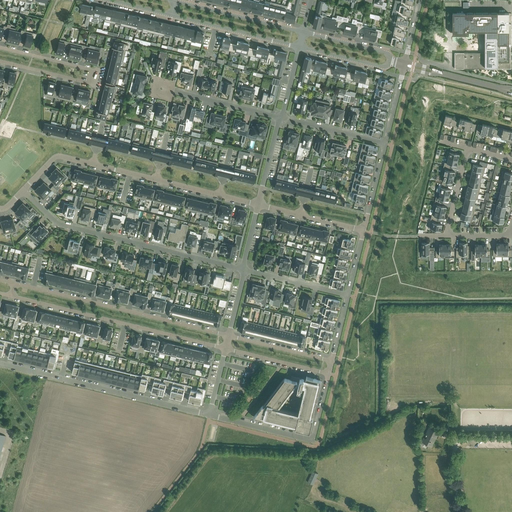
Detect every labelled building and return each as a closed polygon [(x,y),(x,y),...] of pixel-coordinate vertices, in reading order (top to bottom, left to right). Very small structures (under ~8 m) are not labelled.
[(298,4),(299,0),(291,0),(291,3),(294,4),(292,12),(286,11),(284,19),(294,21),(296,15),(295,15),(296,14),(295,14),(296,11),(298,4)] [(385,9),(387,3),(383,2),(382,2),(383,0),(384,0),(383,0),(374,0),(374,2),(381,4),(381,7),(382,7),(382,8),(385,9)] [(316,14),(313,26),(319,28),(321,23),(322,16),(322,15),(320,14),(322,9),(325,9),(327,10),(328,7),(328,6),(329,4),(329,3),(327,3),(319,1),(318,7),(317,13),(316,14)] [(273,16),(276,4),(270,2),(270,5),(268,14),(270,15),(270,16),(273,16)] [(408,10),(409,4),(401,2),(401,5),(398,5),(397,9),(396,11),(399,12),(399,13),(406,14),(410,15),(411,11),(411,10),(408,10)] [(80,6),(80,7),(81,8),(81,10),(80,14),(86,15),(90,16),(94,17),(95,10),(92,10),(93,7),(92,7),(82,4),(81,4),(80,4),(80,5),(80,6)] [(282,5),(276,4),(273,16),(276,16),(275,17),(278,18),(278,17),(279,17),(282,5)] [(284,19),(286,11),(287,6),(282,5),(279,17),(281,18),(284,19),(284,18),(284,19)] [(100,17),(102,8),(100,7),(97,6),(97,7),(96,6),(95,10),(94,17),(90,16),(89,21),(98,23),(100,17)] [(105,19),(104,21),(110,23),(113,11),(111,10),(111,9),(108,9),(107,9),(105,19)] [(118,12),(113,11),(110,23),(115,24),(118,12)] [(120,25),(123,13),(118,12),(115,24),(120,25)] [(126,27),(129,14),(123,13),(120,25),(126,27)] [(405,20),(406,14),(399,13),(398,16),(396,16),(394,20),(394,22),(396,23),(404,25),(407,26),(408,22),(408,21),(405,20)] [(452,13),(452,32),(452,35),(469,35),(469,32),(485,32),(486,32),(486,38),(485,38),(486,38),(486,44),(485,44),(486,44),(486,50),(485,50),(485,51),(486,51),(486,53),(468,53),(454,53),(454,69),(455,69),(455,67),(510,67),(510,69),(511,69),(511,58),(509,58),(509,25),(511,25),(511,24),(508,24),(508,14),(509,14),(509,13),(452,13)] [(126,27),(131,28),(134,16),(132,15),(130,14),(130,15),(129,14),(126,27)] [(134,16),(131,28),(137,29),(140,17),(138,17),(138,16),(135,15),(135,16),(134,16)] [(332,18),(322,16),(321,23),(325,24),(323,28),(329,30),(332,20),(332,18)] [(142,31),(145,19),(143,18),(143,17),(141,17),(140,17),(137,29),(142,30),(142,31)] [(329,30),(332,31),(332,30),(334,31),(335,31),(335,30),(336,26),(340,27),(342,21),(336,19),(336,18),(333,17),(332,18),(332,20),(329,30)] [(145,19),(142,31),(148,32),(151,20),(149,19),(146,18),(146,19),(145,19)] [(148,32),(153,33),(156,21),(154,21),(155,20),(152,19),(152,20),(151,20),(148,32)] [(156,21),(153,33),(159,35),(162,23),(160,22),(157,21),(156,21)] [(352,23),(342,21),(340,27),(344,28),(343,33),(349,34),(352,23)] [(349,34),(349,35),(352,36),(352,35),(354,36),(355,36),(355,35),(356,31),(360,32),(362,26),(363,23),(363,22),(357,21),(356,24),(352,23),(349,34)] [(167,24),(162,23),(159,35),(164,36),(167,24)] [(402,31),(404,25),(396,23),(395,27),(394,32),(393,33),(394,33),(394,34),(401,36),(405,37),(406,33),(405,32),(406,32),(402,31)] [(8,42),(12,43),(15,28),(15,29),(10,27),(11,25),(7,24),(5,33),(8,34),(6,41),(9,42),(8,42)] [(167,24),(164,36),(169,37),(170,34),(172,25),(167,24)] [(175,36),(174,39),(175,39),(180,40),(181,37),(183,28),(181,27),(178,26),(178,27),(178,26),(175,36)] [(372,28),(362,26),(360,32),(364,33),(363,38),(369,39),(371,30),(372,28)] [(20,37),(23,37),(24,31),(21,30),(20,32),(15,31),(16,29),(15,28),(12,43),(15,44),(16,43),(18,44),(20,37)] [(191,30),(189,29),(186,38),(192,40),(191,41),(195,42),(197,35),(193,34),(194,31),(194,30),(191,29),(191,30)] [(376,36),(380,37),(382,31),(376,29),(375,31),(371,30),(369,39),(369,40),(372,41),(372,40),(374,41),(375,41),(375,40),(376,36)] [(27,32),(24,31),(23,37),(25,38),(24,45),(27,46),(26,47),(30,48),(31,44),(30,44),(32,38),(34,38),(36,34),(33,33),(27,32),(28,31),(27,31),(27,32)] [(197,31),(197,35),(195,42),(201,43),(203,38),(203,39),(204,36),(203,35),(204,34),(204,33),(202,32),(199,31),(199,32),(197,31)] [(400,42),(401,36),(394,34),(393,38),(392,37),(391,42),(390,44),(394,45),(395,46),(397,47),(398,46),(402,47),(403,43),(403,42),(400,42)] [(221,49),(231,51),(232,45),(229,44),(231,39),(229,39),(229,38),(226,38),(224,38),(224,39),(223,40),(222,43),(223,43),(221,48),(221,49)] [(64,47),(67,48),(69,42),(66,41),(65,41),(60,40),(60,39),(57,50),(56,54),(59,55),(60,54),(63,55),(64,47)] [(126,50),(125,50),(126,45),(127,44),(119,42),(119,41),(115,40),(113,47),(126,50)] [(232,45),(231,51),(241,54),(243,43),(243,42),(240,41),(240,42),(238,41),(237,42),(237,46),(232,45)] [(72,43),(69,42),(67,48),(70,49),(68,56),(71,57),(71,58),(74,58),(78,44),(77,44),(72,43),(72,42),(72,43)] [(243,43),(241,54),(251,56),(252,50),(248,49),(249,44),(243,43)] [(78,44),(74,58),(77,59),(78,59),(80,59),(82,52),(85,52),(86,46),(83,45),(78,44)] [(88,62),(91,63),(94,51),(89,49),(89,47),(86,46),(85,52),(88,53),(86,61),(88,61),(88,62)] [(252,50),(251,56),(256,57),(261,59),(261,57),(263,47),(260,46),(260,47),(258,46),(257,46),(257,47),(256,51),(252,50)] [(100,52),(94,51),(91,63),(95,63),(97,63),(99,56),(102,57),(104,51),(104,48),(101,47),(100,52)] [(126,50),(113,47),(113,48),(114,48),(113,53),(125,56),(126,51),(126,50)] [(263,47),(261,57),(265,58),(264,62),(270,64),(271,61),(273,62),(275,55),(268,53),(269,49),(263,47)] [(276,51),(275,55),(273,62),(274,62),(280,63),(278,69),(275,68),(273,75),(281,76),(285,59),(286,53),(276,51)] [(113,53),(112,59),(121,61),(121,62),(123,62),(125,56),(113,53)] [(159,71),(160,71),(161,67),(164,68),(167,57),(159,55),(158,59),(155,58),(152,57),(151,62),(153,63),(152,65),(153,65),(152,69),(156,70),(156,71),(159,72),(159,71)] [(307,70),(309,70),(310,64),(312,59),(306,58),(303,68),(303,69),(300,81),(307,83),(308,79),(305,78),(306,72),(307,70)] [(314,65),(310,64),(309,70),(319,73),(321,62),(321,61),(318,60),(318,61),(316,60),(315,61),(314,65)] [(172,74),(173,74),(175,74),(176,71),(179,72),(182,62),(175,61),(175,63),(169,62),(168,67),(169,68),(168,73),(168,74),(172,75),(172,74)] [(319,73),(329,75),(330,69),(326,68),(327,63),(321,62),(319,73)] [(121,73),(118,72),(120,67),(110,64),(109,70),(121,73)] [(329,75),(339,78),(341,66),(338,65),(338,66),(336,65),(335,65),(335,66),(334,70),(330,69),(329,75)] [(341,66),(339,78),(346,79),(345,82),(348,83),(349,80),(350,74),(346,72),(347,68),(341,66)] [(109,70),(108,76),(119,78),(120,73),(121,73),(109,70)] [(354,75),(350,74),(349,80),(358,82),(361,71),(358,70),(358,71),(356,70),(355,70),(355,71),(354,75)] [(193,74),(194,72),(191,71),(190,71),(190,73),(182,71),(181,77),(182,77),(181,81),(186,82),(186,84),(191,85),(194,74),(193,74)] [(361,71),(358,82),(363,83),(362,87),(368,88),(369,83),(370,78),(366,77),(367,73),(361,71)] [(5,79),(3,87),(6,88),(7,86),(12,87),(15,76),(16,76),(16,73),(13,72),(13,73),(10,72),(8,79),(5,79)] [(132,78),(132,82),(135,83),(144,85),(145,85),(145,84),(146,82),(147,77),(137,74),(136,79),(132,78)] [(119,78),(108,76),(107,78),(106,81),(118,84),(119,79),(119,78)] [(206,89),(208,79),(204,78),(204,79),(199,78),(197,86),(203,87),(202,88),(206,89)] [(266,102),(269,102),(270,102),(271,102),(272,101),(273,101),(273,100),(274,99),(277,85),(278,85),(280,79),(273,78),(272,84),(273,84),(270,96),(268,96),(268,94),(264,92),(261,102),(266,103),(266,102)] [(392,88),(394,81),(394,80),(394,79),(393,79),(393,78),(392,78),(391,78),(390,78),(390,79),(389,79),(389,80),(382,78),(380,85),(377,84),(377,85),(388,87),(392,88)] [(208,79),(206,89),(209,90),(209,89),(215,90),(217,82),(211,81),(208,80),(208,79)] [(49,86),(43,84),(43,87),(48,88),(46,96),(47,96),(52,97),(55,98),(57,91),(54,91),(56,83),(53,82),(49,81),(48,84),(49,85),(49,86)] [(132,82),(130,86),(134,87),(133,93),(138,94),(138,93),(141,94),(144,86),(144,85),(135,83),(132,82)] [(232,84),(225,82),(222,92),(230,94),(232,84)] [(242,98),(246,99),(249,86),(243,85),(243,83),(239,82),(237,90),(240,90),(240,91),(240,93),(239,96),(242,97),(242,98)] [(117,86),(115,86),(105,83),(105,86),(104,89),(116,92),(117,87),(117,86)] [(64,100),(67,85),(64,84),(64,85),(61,85),(60,92),(57,91),(55,98),(58,98),(58,99),(58,98),(64,100)] [(71,86),(67,85),(64,100),(69,101),(70,101),(73,102),(74,96),(71,95),(73,87),(71,87),(71,86)] [(375,94),(385,97),(390,98),(391,93),(386,92),(388,87),(377,85),(376,88),(379,88),(378,95),(375,94)] [(255,88),(249,86),(246,99),(249,100),(250,99),(252,99),(253,96),(254,96),(254,94),(258,95),(259,87),(255,86),(255,88)] [(74,96),(73,102),(75,103),(76,103),(81,104),(85,89),(81,89),(79,89),(77,96),(74,96)] [(88,90),(85,89),(81,104),(87,105),(86,108),(90,108),(92,100),(89,99),(90,92),(88,91),(88,90)] [(116,92),(104,89),(103,95),(115,98),(115,97),(116,92)] [(372,104),(383,107),(387,108),(389,102),(384,101),(385,97),(375,94),(374,97),(377,98),(375,105),(372,104)] [(303,97),(296,95),(294,102),(297,103),(296,106),(298,106),(297,110),(299,111),(299,112),(303,113),(303,112),(304,112),(307,101),(302,100),(303,97)] [(315,116),(319,117),(323,101),(316,99),(315,102),(314,102),(313,105),(312,105),(310,110),(310,111),(312,111),(311,114),(315,115),(315,116)] [(102,100),(100,106),(109,108),(112,109),(113,103),(111,102),(111,103),(102,100)] [(330,103),(323,101),(319,117),(323,118),(323,117),(327,118),(328,115),(329,115),(330,114),(331,110),(329,109),(330,106),(329,106),(330,103)] [(143,107),(141,106),(139,114),(147,115),(146,118),(152,120),(154,112),(151,111),(152,109),(151,109),(152,104),(149,104),(148,102),(146,102),(145,103),(144,102),(143,107)] [(174,110),(172,115),(183,117),(186,106),(179,105),(174,104),(172,110),(174,110)] [(374,108),(373,115),(380,116),(385,118),(386,112),(382,111),(383,107),(372,104),(371,107),(374,108)] [(166,107),(163,107),(164,106),(160,105),(160,106),(158,105),(156,117),(164,119),(163,121),(167,122),(169,116),(166,115),(166,113),(166,111),(165,111),(166,108),(166,107)] [(108,114),(109,108),(100,106),(99,111),(98,111),(108,114)] [(358,120),(361,109),(356,107),(355,108),(354,113),(350,112),(349,112),(348,117),(349,117),(347,124),(351,125),(352,124),(354,124),(355,122),(356,120),(358,120)] [(186,124),(184,130),(190,132),(192,120),(193,121),(194,116),(203,118),(204,112),(199,111),(200,110),(199,110),(200,110),(192,108),(191,111),(189,111),(188,111),(186,119),(187,119),(185,123),(186,124)] [(336,109),(334,119),(337,120),(336,121),(340,122),(340,121),(341,121),(344,111),(336,109)] [(98,111),(96,118),(105,121),(107,114),(108,114),(98,111)] [(216,125),(219,114),(216,113),(216,114),(212,113),(211,117),(207,117),(205,126),(212,128),(213,124),(216,125)] [(223,115),(219,114),(216,125),(220,126),(219,129),(223,130),(223,132),(226,133),(228,124),(224,123),(226,116),(222,115),(223,115)] [(370,124),(378,126),(383,127),(384,122),(379,121),(380,116),(373,115),(370,124)] [(451,118),(452,116),(445,115),(443,124),(454,126),(455,119),(451,118)] [(236,119),(235,118),(235,120),(234,119),(233,123),(234,123),(233,128),(239,130),(238,134),(246,136),(249,125),(245,124),(246,122),(241,121),(241,120),(240,120),(240,119),(237,118),(236,119)] [(464,129),(466,120),(460,118),(459,120),(455,119),(454,126),(464,129)] [(466,120),(464,129),(474,131),(476,124),(472,123),(472,121),(466,120)] [(265,133),(266,133),(267,129),(266,129),(267,126),(266,126),(266,125),(262,124),(262,125),(257,124),(256,127),(253,126),(252,129),(249,128),(247,137),(256,139),(257,136),(264,138),(265,133)] [(377,130),(378,126),(370,124),(370,127),(367,126),(365,133),(380,137),(381,132),(377,130)] [(486,137),(487,134),(486,134),(489,125),(483,124),(482,126),(478,125),(476,132),(480,133),(480,135),(486,137)] [(497,137),(498,130),(494,129),(495,127),(489,125),(486,134),(487,134),(497,137)] [(70,127),(67,137),(70,138),(70,139),(73,140),(75,130),(75,131),(76,128),(71,127),(70,127)] [(509,130),(503,129),(502,131),(498,130),(497,137),(507,139),(509,130)] [(286,136),(283,148),(289,150),(294,151),(295,146),(296,146),(299,134),(294,133),(294,132),(290,131),(288,135),(287,135),(286,135),(286,134),(286,136)] [(90,139),(89,144),(92,144),(92,143),(94,144),(98,145),(99,138),(96,137),(92,136),(91,136),(90,139)] [(109,148),(111,148),(114,140),(114,138),(109,136),(108,140),(107,143),(106,148),(109,148)] [(310,136),(307,136),(305,136),(304,140),(303,143),(300,142),(297,155),(301,156),(304,148),(308,149),(308,148),(309,149),(310,145),(311,142),(312,137),(310,137),(310,136)] [(103,147),(106,148),(107,143),(108,140),(107,140),(99,138),(98,145),(103,146),(103,147)] [(124,142),(122,152),(125,152),(125,151),(128,152),(131,140),(125,139),(124,142)] [(316,142),(315,146),(314,150),(317,150),(317,152),(321,153),(320,157),(324,158),(325,150),(322,149),(323,148),(324,144),(325,140),(317,139),(316,142)] [(133,142),(131,153),(133,154),(136,155),(138,146),(139,146),(139,144),(133,142)] [(337,156),(340,144),(339,144),(339,143),(336,143),(333,143),(332,147),(331,146),(331,149),(331,152),(327,151),(326,157),(330,158),(331,155),(337,156)] [(378,147),(363,143),(360,153),(371,156),(372,151),(376,153),(378,147)] [(340,145),(340,144),(337,156),(343,158),(345,152),(345,153),(346,150),(345,150),(346,146),(344,145),(340,144),(340,145)] [(448,158),(458,160),(459,154),(453,153),(454,150),(450,149),(449,152),(447,151),(446,157),(448,158)] [(153,154),(152,159),(155,160),(155,159),(161,160),(162,153),(159,153),(154,151),(153,154)] [(172,163),(175,164),(177,155),(177,153),(172,152),(171,155),(170,158),(169,163),(172,164),(172,163)] [(166,162),(169,163),(170,158),(171,155),(170,155),(162,153),(161,160),(166,162)] [(371,156),(360,153),(358,163),(368,165),(369,161),(374,162),(375,157),(371,156)] [(188,154),(187,158),(185,167),(188,168),(188,167),(191,168),(193,159),(194,155),(188,154)] [(196,170),(199,171),(202,159),(196,158),(194,168),(197,169),(196,170)] [(448,158),(447,163),(444,162),(443,166),(450,167),(450,164),(456,166),(458,160),(448,158)] [(202,159),(199,171),(202,171),(202,170),(205,171),(207,160),(202,159)] [(477,165),(477,164),(474,164),(473,164),(472,170),(484,172),(485,167),(486,167),(487,163),(480,161),(479,165),(477,165)] [(368,165),(358,163),(361,164),(358,173),(366,175),(367,171),(372,172),(373,167),(368,165)] [(240,168),(238,179),(243,180),(246,170),(247,166),(241,165),(240,168)] [(450,167),(443,166),(441,175),(453,177),(455,172),(449,170),(450,167)] [(220,175),(224,176),(226,169),(223,168),(218,167),(217,167),(216,170),(215,174),(218,175),(218,174),(220,175)] [(233,174),(232,179),(235,179),(235,178),(238,179),(240,168),(235,167),(234,171),(233,174)] [(56,168),(52,173),(53,173),(60,180),(65,176),(56,168)] [(81,171),(78,170),(76,169),(75,169),(75,170),(72,181),(78,183),(79,181),(81,172),(81,171)] [(234,171),(233,171),(230,170),(229,170),(226,169),(224,176),(228,177),(230,177),(229,178),(232,179),(233,174),(234,171)] [(472,170),(471,175),(481,177),(481,178),(482,178),(484,172),(472,170)] [(251,171),(248,183),(251,183),(251,182),(254,183),(256,175),(257,172),(251,171)] [(50,177),(49,177),(55,183),(53,186),(57,191),(59,188),(60,188),(58,186),(62,182),(60,180),(53,173),(52,174),(52,173),(49,176),(50,177)] [(86,173),(84,182),(83,184),(89,186),(92,173),(89,173),(86,173)] [(92,173),(89,186),(89,187),(94,188),(95,185),(98,176),(95,175),(95,174),(92,173)] [(355,173),(353,182),(364,185),(365,181),(369,182),(371,176),(366,175),(358,173),(355,173)] [(442,184),(445,185),(446,182),(452,183),(453,177),(441,175),(440,180),(442,181),(442,184)] [(103,189),(106,177),(103,176),(103,177),(100,176),(98,188),(103,189)] [(109,178),(106,177),(103,189),(109,190),(111,179),(109,179),(109,178)] [(277,190),(280,190),(282,181),(283,179),(277,177),(274,188),(277,189),(277,190)] [(511,179),(501,177),(500,182),(511,185),(511,182),(511,179)] [(117,181),(118,180),(117,179),(115,179),(112,178),(111,179),(109,190),(115,192),(117,181)] [(470,180),(468,185),(480,188),(481,183),(480,183),(470,180)] [(296,194),(298,187),(299,183),(293,181),(292,184),(290,192),(293,193),(293,194),(296,194)] [(41,186),(40,187),(47,194),(51,190),(55,193),(57,191),(53,186),(50,188),(44,182),(43,183),(42,183),(40,185),(41,186)] [(368,186),(364,185),(353,182),(351,192),(354,193),(361,195),(362,190),(367,191),(368,186)] [(510,190),(511,185),(500,182),(499,187),(510,190)] [(437,192),(439,192),(439,193),(449,195),(450,189),(445,188),(445,185),(442,184),(439,183),(437,192)] [(138,184),(138,185),(137,185),(135,197),(140,198),(143,186),(140,185),(138,185),(138,184)] [(478,194),(480,188),(468,185),(466,191),(478,194)] [(49,195),(47,194),(40,187),(39,186),(35,191),(42,197),(39,200),(44,204),(47,201),(45,200),(49,195)] [(140,198),(146,200),(149,187),(146,187),(143,187),(144,186),(143,186),(140,198)] [(152,188),(149,187),(146,200),(152,201),(154,190),(152,189),(152,188)] [(298,187),(296,194),(299,195),(299,194),(301,195),(304,195),(306,189),(303,188),(298,187)] [(316,198),(319,199),(321,191),(321,188),(316,187),(315,191),(313,198),(316,199),(316,198)] [(509,196),(509,195),(510,190),(499,187),(497,193),(509,196)] [(163,191),(160,190),(158,189),(157,189),(157,190),(154,202),(160,203),(163,191)] [(310,198),(313,198),(315,191),(309,189),(306,189),(304,195),(310,197),(310,198)] [(329,202),(331,193),(332,191),(326,189),(325,192),(323,200),(326,201),(326,202),(329,202)] [(160,203),(166,204),(169,192),(165,191),(165,192),(163,192),(163,191),(160,203)] [(478,194),(466,191),(465,197),(466,197),(476,199),(477,200),(478,194)] [(172,193),(169,192),(166,204),(171,206),(174,194),(172,194),(172,193)] [(437,202),(441,202),(442,199),(448,201),(449,195),(439,193),(439,192),(437,192),(435,201),(437,202)] [(354,193),(352,200),(359,202),(359,203),(359,204),(360,204),(360,205),(361,205),(362,205),(363,205),(363,204),(364,204),(364,203),(366,196),(361,195),(354,193)] [(496,198),(497,199),(508,201),(509,195),(509,196),(497,193),(496,198)] [(176,195),(174,194),(171,206),(177,207),(180,195),(177,194),(176,195)] [(183,196),(180,195),(177,207),(177,205),(183,206),(185,197),(183,196)] [(185,209),(191,211),(191,208),(194,198),(191,198),(188,198),(185,209)] [(497,199),(496,204),(506,207),(507,207),(508,201),(497,199)] [(196,212),(202,213),(205,201),(202,200),(202,201),(199,201),(197,210),(196,212)] [(208,202),(205,201),(202,213),(207,215),(210,203),(208,203),(208,202)] [(216,205),(216,204),(214,203),(210,202),(210,203),(207,215),(213,216),(216,205)] [(445,213),(446,207),(440,205),(441,202),(437,202),(436,204),(434,204),(433,210),(445,213)] [(463,207),(475,210),(476,205),(475,204),(475,205),(464,202),(463,207)] [(19,208),(28,217),(33,213),(34,214),(37,212),(32,207),(30,210),(23,203),(19,208)] [(76,211),(76,209),(75,209),(75,207),(73,207),(74,205),(68,204),(67,209),(65,209),(63,209),(63,208),(62,213),(57,212),(56,213),(61,215),(69,216),(69,218),(74,219),(75,215),(76,211)] [(505,212),(506,207),(496,204),(495,204),(493,209),(505,212)] [(218,216),(224,217),(227,206),(221,205),(219,214),(215,213),(214,220),(217,221),(218,216)] [(81,215),(82,215),(81,219),(86,220),(86,219),(89,220),(90,216),(91,216),(94,217),(96,209),(85,206),(83,211),(82,211),(81,215)] [(227,206),(224,217),(223,219),(229,221),(228,223),(232,224),(234,218),(230,217),(232,209),(231,208),(231,207),(228,206),(227,207),(227,206)] [(462,213),(473,215),(475,210),(463,207),(462,212),(462,213)] [(19,221),(24,225),(26,223),(25,221),(28,217),(19,208),(19,209),(18,208),(15,211),(16,212),(15,212),(21,218),(19,221)] [(98,214),(96,222),(103,224),(104,222),(105,222),(105,221),(109,222),(112,210),(103,208),(102,213),(98,212),(98,214)] [(237,219),(234,218),(232,224),(236,225),(237,220),(245,222),(245,221),(246,221),(246,218),(247,212),(245,212),(245,211),(239,209),(237,219)] [(504,217),(505,212),(493,209),(492,214),(493,215),(503,217),(504,217)] [(431,218),(437,220),(438,217),(443,218),(445,213),(433,210),(431,218)] [(462,213),(462,212),(461,212),(460,218),(461,218),(461,219),(463,220),(463,219),(472,221),(473,215),(462,213)] [(121,222),(124,223),(126,216),(122,215),(122,216),(113,214),(110,226),(111,226),(111,227),(114,228),(115,227),(116,226),(119,227),(121,222)] [(501,223),(503,223),(504,217),(503,217),(493,215),(492,220),(499,222),(499,223),(501,223)] [(266,226),(265,227),(273,229),(272,234),(275,235),(277,228),(274,228),(276,218),(270,217),(270,218),(268,217),(266,223),(265,226),(266,226)] [(434,229),(440,231),(442,224),(436,223),(437,220),(431,218),(428,228),(432,229),(434,230),(434,229)] [(8,220),(7,221),(11,233),(16,231),(13,219),(12,219),(8,220)] [(11,233),(7,221),(7,220),(1,222),(5,235),(11,233)] [(277,228),(276,231),(284,233),(284,231),(287,222),(287,221),(281,220),(279,229),(277,228)] [(125,229),(130,231),(130,230),(136,231),(137,228),(139,229),(141,221),(138,221),(138,224),(127,221),(125,229)] [(150,231),(153,231),(155,222),(151,221),(150,223),(143,222),(141,233),(143,233),(143,234),(147,235),(148,231),(150,231)] [(292,222),(289,235),(295,236),(298,225),(295,224),(295,223),(292,222)] [(154,237),(161,238),(162,232),(166,233),(167,227),(157,224),(154,237)] [(180,241),(184,242),(188,225),(182,224),(180,229),(176,228),(175,233),(170,232),(168,240),(179,243),(180,241)] [(304,236),(307,226),(304,225),(303,226),(301,225),(298,237),(304,238),(305,236),(304,236)] [(33,227),(29,231),(40,241),(44,237),(43,236),(44,236),(48,231),(44,227),(42,228),(40,226),(38,228),(37,228),(36,230),(33,227)] [(310,237),(309,239),(315,241),(316,239),(315,239),(318,229),(315,228),(315,229),(312,228),(310,237)] [(323,230),(323,231),(321,240),(320,242),(326,244),(329,232),(329,231),(328,231),(327,231),(323,230)] [(200,245),(203,245),(202,248),(207,249),(206,250),(211,252),(211,251),(212,251),(214,243),(205,240),(207,233),(203,232),(200,245)] [(190,234),(187,245),(192,246),(192,245),(195,246),(197,240),(200,241),(201,235),(196,233),(195,235),(190,234)] [(243,236),(236,234),(235,239),(236,239),(234,245),(233,244),(229,243),(229,244),(228,243),(228,244),(222,242),(222,244),(221,244),(220,247),(221,247),(220,252),(226,254),(229,255),(229,256),(233,257),(233,256),(234,256),(235,252),(236,249),(237,245),(240,245),(243,236)] [(353,248),(355,240),(355,239),(355,238),(354,238),(354,237),(353,237),(352,237),(352,238),(351,238),(351,239),(351,240),(347,239),(347,240),(344,239),(343,239),(342,241),(341,245),(350,247),(353,248)] [(68,248),(67,250),(76,252),(77,252),(76,255),(80,256),(82,246),(79,246),(80,242),(79,241),(70,239),(68,248)] [(87,243),(86,247),(85,247),(85,248),(86,248),(84,254),(92,256),(92,255),(99,257),(101,249),(94,247),(94,245),(92,245),(93,244),(89,243),(89,244),(87,243)] [(422,243),(422,255),(425,255),(426,255),(429,255),(429,260),(430,260),(434,260),(434,250),(429,250),(429,243),(422,243)] [(456,250),(456,257),(467,257),(467,243),(459,243),(459,250),(456,250)] [(502,257),(502,244),(496,244),(496,250),(493,250),(493,257),(502,257)] [(502,244),(502,257),(511,257),(511,250),(508,250),(508,244),(502,244)] [(348,252),(350,247),(341,245),(340,249),(339,248),(339,249),(338,248),(337,251),(336,255),(339,255),(347,257),(350,258),(352,253),(348,252)] [(445,258),(445,245),(439,245),(439,251),(436,251),(436,258),(445,258)] [(445,245),(445,258),(454,258),(454,251),(451,251),(451,245),(445,245)] [(481,258),(481,245),(475,245),(475,251),(471,251),(471,261),(475,261),(475,258),(481,258)] [(481,245),(481,258),(490,258),(490,251),(487,251),(487,245),(481,245)] [(105,247),(103,255),(108,256),(108,257),(107,260),(112,262),(113,260),(116,261),(118,254),(115,253),(115,250),(110,249),(110,248),(105,247)] [(284,248),(282,248),(280,247),(277,256),(277,259),(280,260),(279,265),(280,265),(279,267),(284,268),(283,269),(288,271),(290,261),(290,260),(289,259),(289,260),(284,259),(285,256),(283,255),(284,248)] [(295,265),(294,265),(294,267),(294,268),(294,270),(295,270),(294,272),(298,273),(298,272),(303,273),(305,264),(308,265),(311,253),(307,252),(305,260),(302,259),(301,263),(296,261),(295,265)] [(122,253),(120,261),(129,263),(128,266),(131,267),(130,271),(134,272),(137,261),(133,260),(134,256),(127,254),(128,253),(124,253),(122,253)] [(274,256),(266,254),(265,259),(264,259),(263,261),(264,262),(264,263),(264,264),(265,265),(267,265),(268,264),(269,265),(269,263),(271,264),(272,264),(273,261),(276,261),(277,259),(277,256),(274,255),(274,256)] [(334,265),(336,266),(345,268),(348,269),(349,263),(346,262),(347,257),(339,255),(338,259),(337,259),(336,259),(335,261),(334,265)] [(150,268),(149,272),(153,273),(155,264),(152,263),(152,259),(146,258),(141,257),(139,265),(150,268)] [(167,266),(167,265),(167,263),(166,263),(167,262),(163,261),(163,262),(162,262),(161,262),(160,262),(159,262),(158,264),(155,264),(153,273),(160,275),(161,272),(165,273),(166,267),(167,267),(167,266)] [(18,263),(12,262),(9,274),(12,275),(13,274),(15,275),(18,263)] [(319,264),(312,262),(309,274),(312,274),(311,275),(316,276),(317,271),(322,272),(324,264),(319,263),(319,264)] [(21,276),(23,267),(23,266),(18,265),(18,263),(15,275),(17,276),(21,277),(21,276)] [(172,264),(170,274),(173,275),(173,279),(179,280),(180,274),(177,273),(179,265),(175,264),(174,265),(172,264)] [(343,272),(345,268),(336,266),(334,276),(342,278),(345,279),(347,273),(343,272)] [(196,278),(192,277),(193,276),(194,273),(193,273),(194,270),(193,269),(193,268),(189,268),(186,268),(184,279),(191,281),(190,284),(194,285),(196,278)] [(47,270),(44,282),(49,284),(49,283),(52,274),(53,272),(47,270)] [(205,272),(203,272),(203,273),(203,272),(202,273),(201,272),(200,272),(200,274),(199,277),(198,281),(199,282),(202,283),(203,282),(207,283),(206,285),(210,286),(212,277),(209,276),(210,273),(208,273),(208,272),(208,271),(207,271),(207,270),(206,270),(206,271),(205,271),(205,272)] [(60,286),(63,276),(57,274),(57,275),(55,285),(57,285),(57,286),(60,286)] [(222,288),(229,290),(231,282),(230,281),(225,280),(226,277),(225,277),(216,275),(215,278),(214,278),(213,284),(222,286),(222,288)] [(330,282),(329,285),(341,289),(343,289),(344,283),(341,283),(342,278),(334,276),(333,279),(332,279),(331,279),(330,282)] [(77,290),(77,291),(80,279),(74,277),(74,279),(72,289),(75,290),(75,289),(77,290)] [(83,292),(86,280),(80,279),(77,291),(77,290),(80,291),(79,291),(83,292)] [(86,292),(88,293),(91,284),(91,281),(86,280),(83,292),(86,293),(86,292)] [(96,285),(96,286),(99,287),(99,289),(98,289),(98,291),(97,295),(98,295),(98,296),(103,297),(106,284),(105,286),(103,286),(103,283),(100,283),(101,280),(98,280),(97,280),(96,285)] [(111,290),(114,290),(116,282),(116,284),(112,283),(112,286),(106,284),(103,297),(108,298),(109,298),(110,294),(111,292),(111,290)] [(116,282),(114,290),(117,291),(117,293),(116,296),(115,300),(121,301),(124,289),(119,287),(120,283),(116,282)] [(266,287),(261,286),(261,285),(258,284),(258,285),(253,284),(252,289),(251,289),(250,293),(250,294),(249,298),(256,300),(257,297),(262,299),(261,304),(265,305),(269,291),(265,290),(266,287)] [(129,294),(132,295),(134,288),(130,288),(130,290),(124,289),(121,301),(126,303),(126,302),(127,302),(128,299),(129,296),(129,294)] [(134,288),(132,295),(135,295),(135,298),(134,300),(133,304),(134,304),(139,306),(142,294),(136,293),(137,289),(134,288)] [(272,289),(270,298),(274,299),(272,305),(279,307),(281,302),(282,302),(283,296),(281,295),(281,293),(278,292),(278,290),(272,289)] [(147,298),(150,299),(152,293),(149,292),(147,297),(142,295),(142,294),(139,306),(145,307),(146,303),(147,301),(147,298)] [(292,293),(288,292),(288,293),(287,292),(285,303),(293,305),(292,308),(295,308),(297,302),(294,302),(295,295),(292,294),(292,293)] [(157,310),(160,297),(155,296),(155,294),(152,293),(150,299),(153,300),(153,302),(152,304),(151,308),(152,308),(152,309),(157,310)] [(314,307),(310,306),(310,305),(311,305),(311,302),(312,298),(303,296),(301,307),(308,309),(307,314),(312,315),(314,307)] [(170,297),(167,297),(166,300),(160,299),(161,298),(160,297),(157,310),(162,311),(163,311),(164,307),(165,305),(165,303),(169,304),(169,303),(170,297)] [(326,308),(334,310),(335,305),(339,306),(340,301),(326,297),(325,301),(324,304),(325,304),(327,305),(326,308)] [(4,312),(1,311),(0,316),(0,317),(0,318),(3,318),(4,316),(9,317),(13,305),(7,303),(7,304),(6,304),(5,307),(5,310),(4,312)] [(18,306),(13,305),(9,317),(10,317),(10,315),(16,316),(15,321),(18,322),(19,316),(16,315),(17,313),(18,310),(18,307),(18,306)] [(22,316),(19,316),(18,322),(21,323),(22,320),(27,322),(30,309),(25,308),(24,312),(23,312),(23,314),(22,316)] [(323,318),(332,320),(333,316),(336,316),(338,311),(334,310),(326,308),(323,308),(322,311),(323,312),(322,314),(323,314),(323,315),(324,315),(323,318)] [(30,309),(27,322),(33,323),(33,325),(36,326),(37,322),(38,320),(35,319),(35,317),(36,315),(37,311),(36,311),(36,310),(30,309)] [(38,320),(37,322),(43,324),(42,325),(44,325),(46,313),(45,313),(40,311),(38,320)] [(54,315),(51,314),(48,326),(54,327),(54,325),(57,315),(56,315),(56,316),(54,315)] [(65,318),(62,317),(60,326),(59,329),(65,330),(68,318),(67,318),(67,319),(65,318)] [(65,330),(70,332),(73,320),(70,319),(68,319),(68,318),(65,330)] [(335,321),(332,320),(323,318),(321,318),(318,328),(329,331),(330,326),(334,327),(335,321)] [(76,333),(79,321),(76,321),(76,320),(73,320),(70,332),(71,332),(76,333)] [(242,320),(240,330),(245,332),(245,331),(248,321),(242,320)] [(82,334),(82,331),(85,322),(79,321),(76,333),(81,334),(82,334)] [(85,336),(91,337),(94,325),(89,323),(89,324),(88,323),(87,327),(86,329),(86,330),(85,332),(82,331),(82,334),(81,334),(81,337),(84,338),(85,336)] [(96,341),(99,342),(101,335),(98,335),(98,332),(98,333),(99,330),(100,326),(99,326),(94,325),(91,337),(96,339),(96,341)] [(104,336),(101,335),(99,342),(102,343),(103,339),(109,341),(110,339),(110,336),(111,337),(112,333),(111,332),(112,329),(111,329),(106,327),(105,332),(104,334),(104,336)] [(318,339),(327,341),(328,336),(331,337),(333,331),(329,331),(318,328),(318,332),(317,335),(318,335),(319,335),(318,339)] [(295,343),(298,344),(301,333),(300,333),(300,335),(295,334),(293,343),(295,344),(295,343)] [(301,333),(298,344),(298,345),(303,346),(303,345),(306,334),(301,333)] [(137,351),(140,352),(142,346),(139,345),(139,343),(140,343),(140,340),(141,336),(136,335),(134,335),(134,338),(133,338),(132,342),(133,342),(131,347),(138,349),(137,351)] [(145,348),(150,349),(153,339),(148,338),(147,338),(146,342),(145,344),(145,346),(142,346),(140,352),(141,352),(140,354),(143,355),(144,353),(145,348)] [(4,348),(7,348),(8,342),(0,339),(0,354),(2,355),(4,348)] [(158,340),(153,339),(150,349),(149,353),(155,355),(154,358),(158,359),(158,356),(159,356),(160,353),(159,353),(160,350),(157,349),(157,347),(158,347),(158,345),(159,341),(158,341),(158,340)] [(324,348),(324,349),(324,350),(324,351),(325,351),(326,351),(327,351),(328,351),(328,350),(330,342),(327,341),(318,339),(317,342),(316,342),(316,345),(315,345),(316,345),(315,348),(316,349),(320,350),(321,347),(324,348)] [(162,341),(160,350),(159,353),(160,353),(165,355),(166,352),(165,352),(168,343),(167,343),(167,342),(162,341)] [(14,358),(18,344),(8,342),(7,348),(10,349),(8,357),(14,358)] [(14,358),(20,359),(23,347),(18,346),(18,344),(14,358)] [(176,357),(179,345),(176,345),(174,345),(174,344),(173,344),(171,354),(170,356),(176,357)] [(182,359),(185,347),(184,347),(182,347),(182,346),(179,345),(176,357),(181,359),(182,359)] [(25,361),(28,348),(23,347),(20,359),(25,361)] [(185,347),(182,359),(187,360),(190,348),(187,347),(187,348),(185,347)] [(28,348),(25,361),(31,362),(33,353),(34,350),(28,348)] [(193,349),(190,348),(187,360),(188,359),(193,360),(196,349),(195,349),(195,350),(193,349)] [(196,350),(196,349),(193,360),(194,359),(199,361),(201,351),(198,350),(196,350)] [(42,365),(45,352),(39,351),(39,354),(36,363),(42,365)] [(42,365),(47,366),(51,352),(50,354),(45,352),(42,365)] [(57,361),(58,354),(51,352),(47,366),(54,368),(55,360),(57,361),(56,361),(57,361)] [(207,353),(204,363),(210,364),(212,354),(207,352),(207,353)] [(72,372),(78,374),(81,361),(75,360),(72,372)] [(86,363),(81,361),(78,374),(83,375),(86,363)] [(83,375),(89,376),(92,364),(86,363),(83,375)] [(97,365),(92,364),(89,376),(94,378),(97,365)] [(94,378),(100,379),(103,367),(97,365),(94,378)] [(108,368),(103,367),(100,379),(105,380),(108,368)] [(105,380),(111,382),(114,369),(108,368),(105,380)] [(120,371),(114,369),(111,382),(117,383),(120,371)] [(117,383),(122,384),(125,372),(120,371),(117,383)] [(131,373),(125,372),(122,384),(128,386),(131,373)] [(128,386),(133,387),(136,375),(131,373),(128,386)] [(147,383),(150,384),(152,377),(142,374),(142,376),(138,388),(145,390),(146,383),(147,383)] [(142,376),(136,375),(133,387),(138,388),(142,376)] [(161,379),(152,377),(150,384),(153,384),(153,385),(151,392),(157,393),(161,379)] [(297,391),(300,392),(301,390),(304,380),(301,379),(300,379),(292,377),(291,380),(285,379),(284,380),(276,390),(274,392),(267,402),(266,402),(265,404),(278,407),(295,384),(298,385),(297,388),(297,391)] [(300,412),(311,415),(312,415),(311,414),(312,411),(313,412),(313,409),(314,409),(314,407),(315,404),(313,404),(314,401),(315,401),(314,401),(315,398),(316,398),(317,395),(317,393),(318,390),(317,390),(318,387),(319,387),(318,387),(318,384),(319,384),(320,381),(321,380),(306,377),(304,384),(305,384),(306,384),(300,412)] [(168,388),(170,381),(164,380),(163,383),(160,382),(161,379),(157,393),(163,395),(165,388),(165,387),(168,388)] [(179,383),(170,381),(168,388),(171,389),(170,396),(176,398),(179,383)] [(188,386),(179,383),(176,398),(182,399),(183,392),(184,392),(187,393),(188,386)] [(188,401),(194,402),(198,388),(197,388),(197,391),(191,390),(192,386),(188,386),(187,393),(190,393),(190,394),(188,401)] [(205,390),(198,388),(194,402),(200,404),(202,396),(203,397),(205,390),(205,389),(205,390)] [(309,430),(310,430),(313,418),(262,406),(254,417),(255,417),(258,418),(259,417),(265,418),(264,419),(267,420),(269,420),(272,421),(272,420),(275,421),(275,422),(276,421),(278,421),(278,422),(281,423),(282,424),(283,424),(286,424),(286,423),(289,424),(289,425),(289,424),(292,425),(292,426),(295,427),(296,427),(309,430)] [(439,431),(434,429),(429,427),(426,434),(425,435),(428,436),(424,443),(431,446),(436,435),(437,436),(439,431)] [(308,482),(313,484),(318,474),(312,471),(308,482)]
